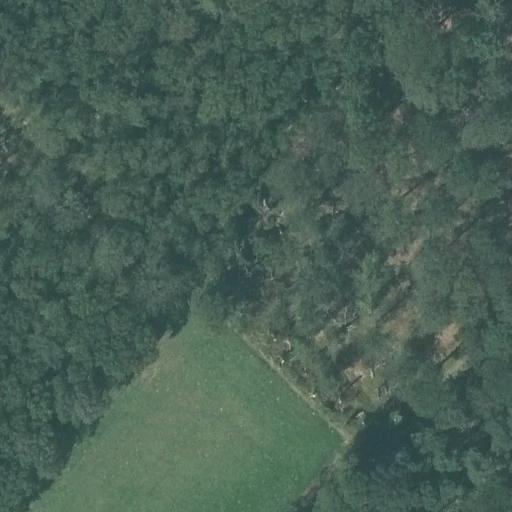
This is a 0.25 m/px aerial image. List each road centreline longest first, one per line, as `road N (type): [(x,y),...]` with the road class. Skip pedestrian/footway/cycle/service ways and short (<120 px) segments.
road 1 (track): [(0,105),(176,275),(265,299),(347,373),(387,434)]
road 2 (track): [(511,316),(387,434)]
road 3 (track): [(387,434),(410,432),(456,474),(511,493)]
